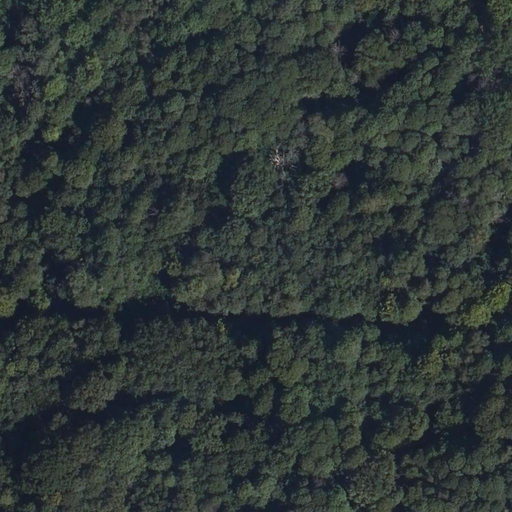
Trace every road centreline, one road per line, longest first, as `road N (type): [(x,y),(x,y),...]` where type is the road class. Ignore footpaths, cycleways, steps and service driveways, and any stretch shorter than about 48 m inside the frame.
road 1 (track): [(511,326),(0,317)]
road 2 (track): [(511,220),(394,511)]
road 3 (track): [(0,103),(292,0)]
